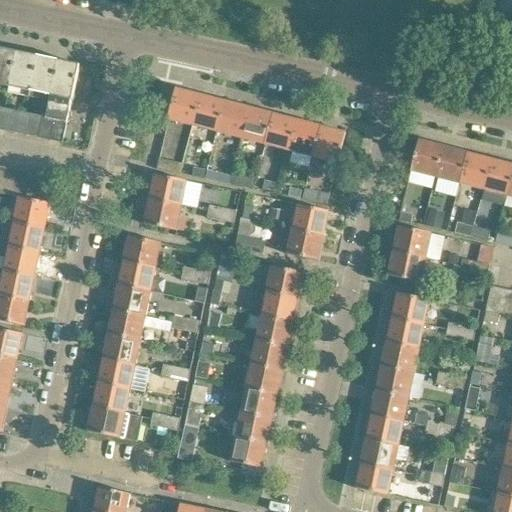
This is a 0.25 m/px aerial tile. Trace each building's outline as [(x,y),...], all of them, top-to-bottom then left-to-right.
[(0,85),(11,87),(18,52),(16,52),(16,53),(0,49),(0,85)] [(32,92),(39,56),(37,56),(37,57),(19,53),(19,52),(18,52),(11,87),(32,92)] [(52,96),(60,60),(58,60),(58,61),(39,57),(39,56),(32,92),(51,96),(52,96)] [(68,122),(80,65),(78,64),(78,65),(60,62),(60,61),(60,60),(52,96),(51,96),(47,118),(54,119),(68,122)] [(194,125),(202,94),(178,88),(169,118),(194,125)] [(218,131),(226,101),(202,94),(194,125),(218,131)] [(242,138),(250,107),(226,101),(218,131),(242,138)] [(266,144),(274,114),(250,107),(242,138),(266,144)] [(15,134),(19,112),(8,109),(3,131),(15,134)] [(27,136),(31,114),(19,112),(15,134),(27,136)] [(38,138),(43,117),(31,114),(27,136),(38,138)] [(290,151),(298,120),(274,114),(266,144),(290,151)] [(54,119),(47,118),(43,117),(38,138),(50,141),(54,119)] [(54,119),(50,141),(64,143),(68,122),(54,119)] [(314,157),(322,127),(298,120),(290,151),(314,157)] [(339,164),(347,133),(322,127),(314,157),(339,164)] [(436,178),(444,148),(420,141),(412,172),(436,178)] [(460,184),(468,154),(444,148),(436,178),(460,184)] [(485,190),(492,160),(468,154),(460,184),(485,190)] [(182,163),(159,159),(157,169),(181,174),(182,163)] [(509,197),(511,183),(511,164),(492,160),(485,190),(508,196),(509,197)] [(13,196),(18,171),(6,168),(0,193),(13,196)] [(204,178),(206,170),(194,168),(193,176),(204,178)] [(25,198),(31,173),(18,171),(13,196),(19,197),(25,198)] [(230,184),(231,177),(206,171),(205,179),(230,184)] [(39,201),(44,176),(31,173),(25,198),(39,201)] [(256,179),(232,174),(231,177),(230,184),(254,190),(256,179)] [(182,207),(188,182),(155,175),(150,200),(182,207)] [(265,180),(264,192),(276,194),(278,183),(265,180)] [(290,188),(289,197),(300,199),(302,191),(290,188)] [(305,189),(303,200),(328,205),(330,194),(305,189)] [(39,201),(25,198),(19,197),(14,222),(45,229),(51,204),(39,201)] [(177,232),(182,207),(150,200),(144,225),(177,232)] [(220,221),(223,208),(209,205),(206,218),(220,221)] [(297,206),(292,231),(323,237),(328,212),(297,206)] [(234,224),(237,211),(223,208),(220,221),(234,224)] [(244,208),(241,220),(251,223),(254,210),(244,208)] [(426,226),(442,230),(445,213),(430,210),(426,226)] [(401,220),(412,222),(413,215),(403,212),(401,220)] [(248,238),(251,223),(241,220),(238,236),(248,238)] [(40,253),(45,229),(14,222),(9,246),(40,253)] [(472,238),(475,227),(458,222),(455,233),(472,238)] [(432,235),(399,227),(394,252),(427,259),(432,235)] [(491,231),(475,227),(472,238),(488,241),(491,231)] [(318,263),(323,237),(292,231),(287,256),(318,263)] [(511,247),(511,236),(498,234),(496,243),(511,247)] [(157,268),(162,243),(130,237),(124,261),(157,268)] [(35,277),(40,253),(9,246),(4,271),(35,277)] [(421,283),(427,259),(394,252),(389,277),(421,283)] [(219,279),(243,284),(247,264),(223,259),(219,279)] [(473,275),(476,262),(470,261),(462,259),(459,271),(473,275)] [(151,293),(157,268),(124,261),(119,286),(151,293)] [(487,278),(490,265),(476,262),(473,275),(487,278)] [(196,283),(199,270),(184,267),(181,279),(196,283)] [(298,299),(303,274),(273,267),(267,292),(298,299)] [(211,273),(199,270),(196,283),(209,285),(211,273)] [(0,295),(30,302),(35,277),(4,271),(0,289),(0,295)] [(150,301),(151,293),(119,286),(114,310),(146,317),(150,301)] [(499,315),(505,290),(492,287),(486,312),(499,315)] [(222,292),(214,290),(211,304),(219,306),(222,292)] [(511,317),(511,291),(505,290),(499,315),(511,317)] [(293,323),(298,299),(267,292),(262,316),(293,323)] [(431,301),(397,294),(392,319),(425,326),(431,301)] [(0,321),(25,327),(30,302),(0,295),(0,321)] [(173,323),(172,322),(146,317),(114,310),(109,334),(141,341),(144,327),(171,332),(172,328),(173,323)] [(486,312),(485,321),(498,324),(499,315),(486,312)] [(223,317),(210,314),(206,331),(219,333),(223,317)] [(186,331),(189,319),(174,315),(172,322),(173,323),(172,328),(186,331)] [(288,347),(293,323),(262,316),(257,341),(288,347)] [(201,322),(189,319),(186,331),(198,334),(201,322)] [(420,350),(425,326),(392,319),(387,343),(420,350)] [(460,338),(462,326),(449,323),(446,335),(460,338)] [(473,341),(476,328),(462,326),(460,338),(473,341)] [(0,356),(18,360),(23,335),(0,330),(0,356)] [(136,365),(141,341),(109,334),(104,359),(136,365)] [(481,337),(475,361),(489,364),(494,339),(481,337)] [(283,372),(288,347),(257,341),(252,365),(283,372)] [(215,345),(203,343),(201,354),(212,357),(215,345)] [(415,374),(420,350),(387,343),(382,367),(415,374)] [(0,381),(13,384),(18,360),(0,356),(0,381)] [(131,390),(136,365),(104,359),(99,383),(131,390)] [(211,364),(199,361),(196,377),(208,380),(211,364)] [(176,380),(178,367),(164,364),(161,377),(176,380)] [(278,396),(283,372),(252,365),(247,389),(278,396)] [(191,370),(178,367),(176,380),(189,382),(191,370)] [(410,398),(415,374),(382,367),(377,391),(410,398)] [(450,387),(453,375),(438,372),(435,384),(450,387)] [(466,377),(453,375),(450,387),(463,390),(466,377)] [(0,406),(8,408),(13,384),(0,381),(0,406)] [(94,407),(126,414),(131,390),(99,383),(94,407)] [(208,388),(194,385),(190,403),(204,406),(208,388)] [(479,389),(479,388),(470,386),(465,409),(476,412),(481,389),(479,389)] [(272,420),(278,396),(247,389),(242,413),(242,414),(272,420)] [(405,423),(410,398),(377,391),(371,416),(405,423)] [(169,411),(173,397),(159,393),(155,407),(169,411)] [(199,431),(204,406),(190,403),(185,428),(199,431)] [(143,417),(126,414),(94,407),(89,432),(138,443),(143,417)] [(267,444),(272,420),(242,414),(242,413),(232,411),(230,420),(240,422),(237,438),(267,444)] [(166,428),(168,416),(153,413),(151,425),(166,428)] [(440,436),(442,424),(455,427),(458,416),(447,414),(445,424),(428,420),(425,433),(440,436)] [(181,419),(168,416),(166,428),(178,431),(181,419)] [(400,446),(405,423),(371,416),(366,440),(399,447),(400,446)] [(462,421),(460,433),(468,434),(470,423),(462,421)] [(453,439),(455,427),(442,424),(440,436),(453,439)] [(196,443),(199,431),(185,428),(182,443),(186,444),(186,443),(191,444),(191,443),(196,443)] [(262,469),(267,444),(237,438),(231,463),(262,469)] [(406,461),(409,449),(409,448),(400,446),(399,447),(366,440),(361,464),(394,471),(397,459),(406,461)] [(511,470),(511,445),(508,445),(503,469),(511,470)] [(457,447),(455,458),(464,460),(467,449),(457,447)] [(389,496),(394,471),(361,464),(356,489),(389,496)] [(453,465),(449,483),(463,485),(467,468),(453,465)] [(429,485),(431,472),(417,469),(415,482),(429,485)] [(511,496),(511,470),(503,469),(498,493),(511,496)] [(445,475),(431,472),(429,485),(443,488),(445,475)] [(126,511),(130,495),(100,489),(94,511),(126,511)] [(511,511),(511,496),(498,493),(493,511),(511,511)] [(445,508),(454,509),(456,498),(448,496),(445,508)] [(173,511),(175,504),(163,502),(160,511),(173,511)]
